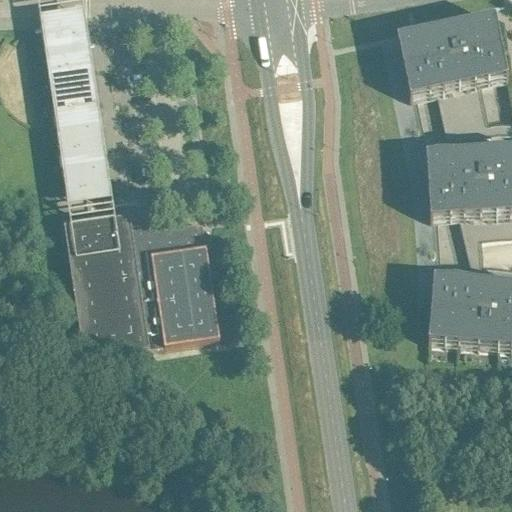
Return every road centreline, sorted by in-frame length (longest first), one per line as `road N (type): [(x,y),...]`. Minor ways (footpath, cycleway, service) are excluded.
road 1 (tertiary): [(341,501),(303,227)]
road 2 (tertiary): [(256,6),(303,227)]
road 3 (tertiary): [(303,227),(306,85),(295,10)]
road 4 (residential): [(174,8),(0,5)]
